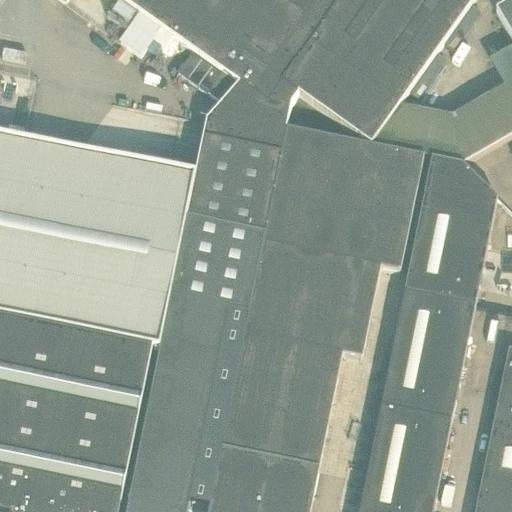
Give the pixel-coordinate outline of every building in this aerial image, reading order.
[(114,0),(150,25),(143,35),(165,51),(172,41),(187,51),(193,55),(178,77),(221,108),(206,125),(199,160),(195,178),(186,223),(265,239),(287,133),(370,151),(476,0),(114,0)] [(511,7),(495,18),(511,47),(511,7)] [(249,320),(248,319),(209,511),(208,511),(310,511),(341,360),(361,364),(379,273),(397,277),(420,162),(370,151),(287,133),(265,239),(249,320)] [(118,511),(152,351),(159,353),(186,223),(195,178),(0,137),(0,511),(118,511)] [(432,511),(495,202),(459,169),(429,163),(358,511),(432,511)] [(126,511),(188,511),(189,506),(209,511),(248,319),(249,320),(265,239),(186,223),(159,353),(126,511)] [(511,511),(511,355),(507,354),(475,511),(511,511)]
